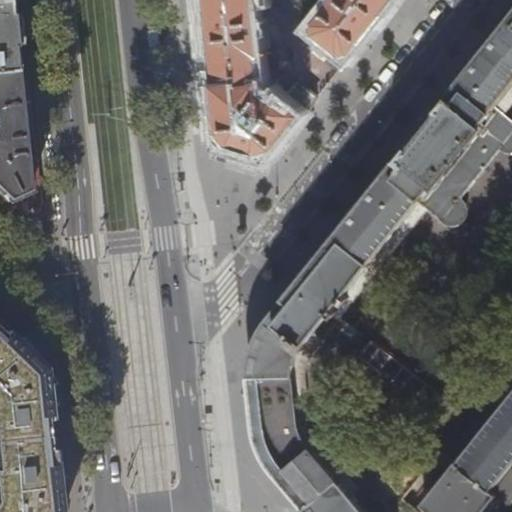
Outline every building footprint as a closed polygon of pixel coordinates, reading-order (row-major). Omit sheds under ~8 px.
[(0,0),(0,72),(14,71),(11,40),(6,0),(0,0)] [(223,141),(272,155),(278,147),(314,102),(318,97),(299,80),(286,96),(281,92),(276,98),(268,91),(257,0),(208,0),(216,73),(223,141)] [(333,0),(312,27),(350,58),(362,43),(395,0),(333,0)] [(485,511),(511,479),(511,12),(486,45),(344,223),(263,324),(252,348),(250,368),(249,402),(251,415),(262,452),(275,474),(296,498),(307,511),(485,511)] [(14,71),(0,72),(0,198),(4,202),(28,196),(23,152),(21,135),(14,71)] [(0,206),(11,217),(40,203),(32,134),(21,135),(23,152),(28,196),(4,202),(0,198),(0,206)] [(0,511),(59,511),(62,500),(58,465),(52,414),(49,383),(46,375),(37,356),(0,319),(0,511)]
